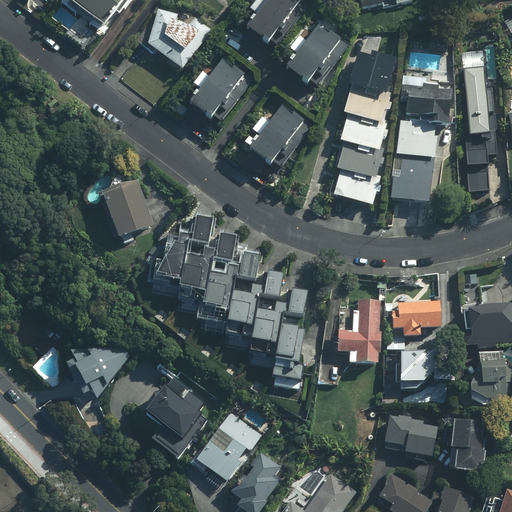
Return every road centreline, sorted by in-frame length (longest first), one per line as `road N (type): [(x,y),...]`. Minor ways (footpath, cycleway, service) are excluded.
road 1 (residential): [(0,18),(224,189),(305,235),(410,252),(511,230)]
road 2 (secondary): [(0,390),(119,511)]
